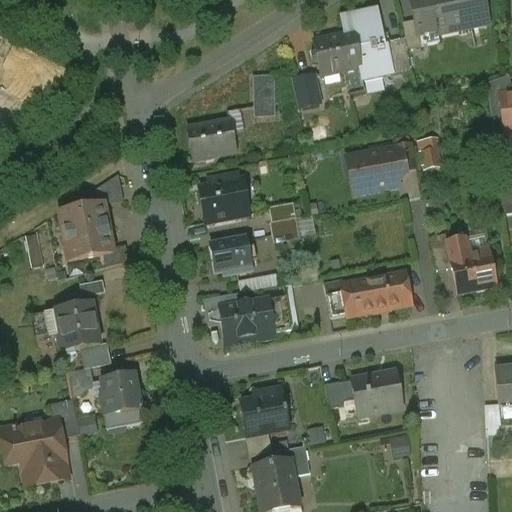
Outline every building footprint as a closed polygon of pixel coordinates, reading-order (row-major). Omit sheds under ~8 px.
[(482,0),(407,0),(413,22),(430,18),(433,32),(467,24),(469,30),(487,25),(482,0)] [(412,75),(407,52),(404,41),(387,44),(386,38),(380,39),(375,13),(339,20),(343,37),(352,34),(359,69),(362,82),(389,76),(390,80),(412,75)] [(430,18),(413,22),(400,25),(404,41),(407,52),(421,48),(417,35),(433,32),(430,18)] [(352,34),(343,37),(311,44),(319,79),(359,69),(352,34)] [(491,121),(502,120),(499,98),(509,97),(508,78),(485,86),(491,121)] [(312,80),(294,84),(299,110),(318,107),(312,80)] [(272,86),(260,86),(261,119),(273,119),(272,86)] [(511,96),(509,97),(499,98),(502,120),(503,135),(511,134),(511,96)] [(228,124),(187,131),(193,164),(234,157),(228,124)] [(412,146),(396,149),(401,173),(416,170),(412,146)] [(359,176),(348,179),(352,198),(397,190),(395,181),(401,173),(396,149),(357,157),(359,176)] [(437,151),(420,153),(423,171),(439,168),(437,151)] [(496,182),(499,194),(511,192),(511,179),(496,182)] [(240,182),(198,191),(205,227),(247,218),(240,182)] [(89,210),(102,208),(99,189),(88,197),(89,210)] [(511,192),(499,194),(502,217),(511,215),(511,192)] [(293,205),(267,210),(269,226),(290,222),(296,221),(293,205)] [(89,210),(58,215),(67,264),(103,257),(111,256),(110,250),(102,208),(89,210)] [(290,222),(269,226),(273,246),(295,242),(290,222)] [(450,269),(448,259),(446,246),(444,235),(427,238),(435,273),(450,269)] [(27,238),(32,268),(44,266),(38,236),(27,238)] [(245,240),(208,247),(214,275),(229,272),(230,278),(251,274),(245,240)] [(463,242),(446,246),(448,259),(466,255),(463,242)] [(111,256),(103,257),(105,270),(128,265),(125,248),(110,250),(111,256)] [(466,255),(448,259),(450,269),(456,298),(495,289),(486,251),(466,255)] [(341,294),(324,298),(329,320),(347,317),(347,320),(409,309),(403,275),(340,287),(341,294)] [(102,282),(87,285),(90,297),(104,294),(102,282)] [(264,302),(219,310),(225,342),(270,336),(264,302)] [(90,305),(56,312),(60,337),(56,337),(59,354),(97,346),(90,305)] [(511,370),(494,372),(497,405),(511,404),(511,370)] [(67,374),(72,403),(89,400),(87,386),(92,385),(90,371),(67,374)] [(396,374),(349,382),(356,419),(402,410),(396,374)] [(133,376),(101,383),(104,398),(100,399),(105,431),(141,426),(133,376)] [(339,384),(323,387),(328,411),(344,408),(339,384)] [(260,401),(239,405),(245,440),(267,436),(289,432),(281,390),(259,394),(260,401)] [(47,407),(51,425),(57,424),(61,442),(79,438),(72,403),(47,407)] [(15,429),(0,432),(0,436),(2,449),(5,448),(7,459),(19,456),(26,489),(67,481),(64,466),(65,465),(61,442),(57,424),(51,425),(15,432),(15,429)] [(267,436),(245,440),(249,458),(270,454),(267,436)] [(391,459),(411,456),(408,436),(388,439),(391,459)] [(486,436),(472,436),(474,485),(488,484),(487,460),(486,436)] [(499,436),(486,436),(487,460),(500,459),(499,436)] [(304,448),(270,454),(272,464),(291,460),(292,466),(307,463),(304,448)] [(291,460),(272,464),(250,468),(252,480),(256,479),(262,511),(282,511),(300,509),(292,466),(291,460)]
